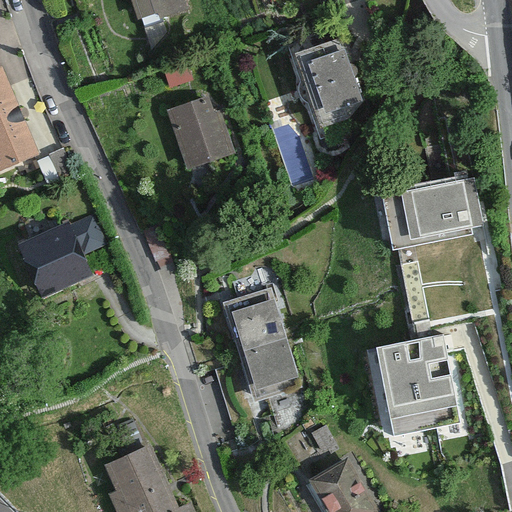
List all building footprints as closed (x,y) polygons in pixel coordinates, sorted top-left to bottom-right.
[(181,0),(135,0),(141,18),(183,4),(181,0)] [(343,47),(307,61),(325,114),(363,101),(343,47)] [(0,171),(40,154),(3,67),(0,67),(0,171)] [(216,92),(172,106),(190,166),(234,152),(216,92)] [(469,175),(409,188),(419,237),(479,225),(469,175)] [(66,220),(8,241),(29,296),(89,274),(82,254),(109,244),(99,216),(68,227),(66,220)] [(419,263),(405,265),(412,303),(426,300),(419,263)] [(272,289),(226,303),(257,403),(303,388),(272,289)] [(445,335),(377,348),(394,436),(462,423),(445,335)] [(332,445),(317,421),(284,441),(299,465),(332,445)] [(499,434),(503,507),(511,506),(511,437),(511,433),(499,434)] [(150,446),(106,465),(118,494),(110,498),(116,511),(195,511),(191,503),(177,509),(150,446)] [(364,511),(369,509),(334,450),(285,479),(303,511),(364,511)]
